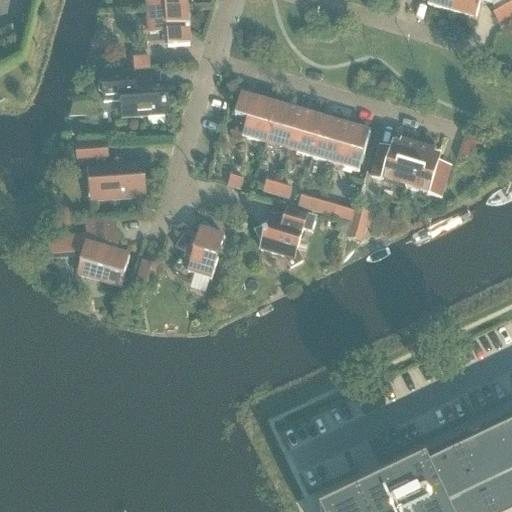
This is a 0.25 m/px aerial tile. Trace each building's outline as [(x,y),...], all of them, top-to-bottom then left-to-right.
[(146,0),(147,12),(187,9),(186,0),(146,0)] [(429,0),(428,5),(451,12),(455,0),(429,0)] [(509,7),(510,6),(506,0),(455,0),(451,12),(475,19),(480,2),(492,6),(496,13),(509,7)] [(190,46),(187,9),(147,12),(149,36),(167,35),(168,48),(190,46)] [(148,126),(166,125),(165,108),(166,108),(166,104),(165,104),(165,103),(167,100),(164,98),(164,96),(167,93),(164,90),(164,87),(144,88),(141,85),(135,85),(134,74),(102,76),(104,103),(121,102),(122,118),(147,116),(148,126)] [(241,96),(235,117),(247,121),(242,138),(266,145),(277,107),(241,96)] [(266,145),(289,152),(300,113),(277,107),(266,145)] [(312,158),(323,120),(300,113),(289,152),(312,158)] [(312,158),(335,165),(346,127),(323,120),(312,158)] [(335,165),(359,172),(370,134),(346,127),(335,165)] [(467,137),(461,155),(472,158),(477,140),(467,137)] [(371,178),(406,188),(418,148),(401,143),(400,148),(393,146),(392,150),(381,147),(371,178)] [(79,162),(108,160),(106,146),(78,148),(79,162)] [(434,153),(418,148),(406,188),(440,199),(450,168),(438,164),(439,159),(433,158),(434,153)] [(143,167),(90,170),(92,201),(145,197),(143,167)] [(243,181),(231,178),(229,187),(240,190),(243,181)] [(291,191),(267,183),(265,191),(288,198),(291,191)] [(336,209),(312,202),(309,211),(333,218),(336,209)] [(291,269),(302,262),(297,252),(303,230),(311,232),(315,218),(288,211),(284,224),(270,220),(267,227),(272,228),(271,232),(268,234),(267,232),(263,235),(263,236),(259,239),(262,245),(260,251),(285,259),(291,269)] [(86,236),(46,240),(48,260),(82,257),(80,264),(77,275),(86,278),(121,288),(130,258),(119,255),(117,233),(116,222),(85,225),(86,236)] [(198,236),(187,233),(177,250),(191,260),(187,274),(211,281),(224,238),(200,231),(198,236)] [(372,499),(343,511),(511,511),(511,439),(508,442),(505,435),(470,452),(472,458),(447,470),(444,464),(409,481),(412,488),(375,506),(372,499)]
